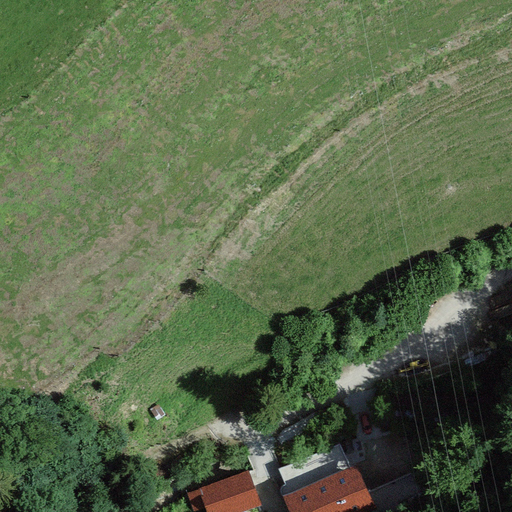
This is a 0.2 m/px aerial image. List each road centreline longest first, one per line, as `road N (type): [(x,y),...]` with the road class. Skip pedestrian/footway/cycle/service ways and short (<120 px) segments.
road 1 (track): [(15,409),(91,373),(303,153),(378,97),(511,36)]
road 2 (track): [(389,359),(511,269)]
road 3 (track): [(258,431),(389,359)]
